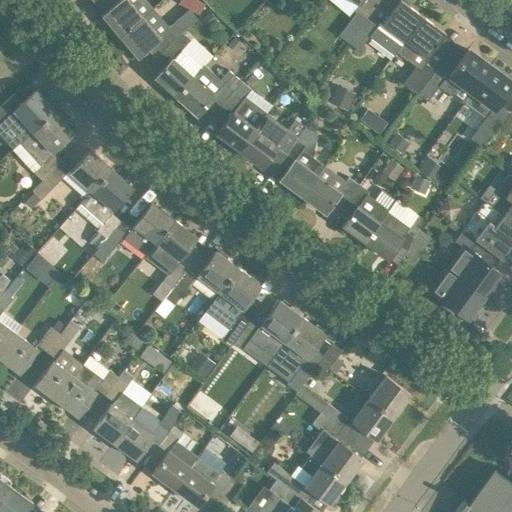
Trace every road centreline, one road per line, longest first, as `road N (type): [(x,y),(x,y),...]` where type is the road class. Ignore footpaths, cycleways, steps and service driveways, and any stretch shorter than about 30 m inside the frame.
road 1 (residential): [(483,381),(133,147),(68,81),(12,0)]
road 2 (residential): [(390,511),(483,381)]
road 3 (residential): [(126,511),(0,422)]
